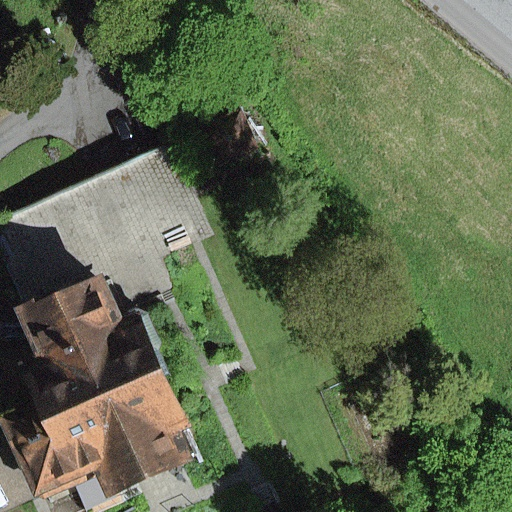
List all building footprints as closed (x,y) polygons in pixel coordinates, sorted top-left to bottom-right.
[(511,0),(478,0),(511,28),(511,0)] [(207,129),(222,163),(256,148),(241,114),(207,129)] [(0,250),(30,317),(103,282),(212,234),(172,145),(0,221),(0,250)] [(103,282),(30,317),(42,345),(25,353),(49,407),(15,422),(48,496),(77,483),(74,477),(105,463),(108,469),(139,455),(149,478),(200,455),(156,357),(161,344),(149,316),(138,312),(120,320),(103,282)] [(108,469),(118,492),(149,478),(139,455),(108,469)] [(457,511),(505,511),(492,490),(457,511)]
